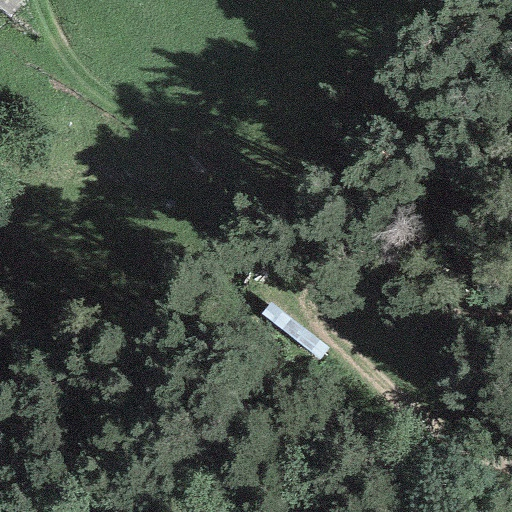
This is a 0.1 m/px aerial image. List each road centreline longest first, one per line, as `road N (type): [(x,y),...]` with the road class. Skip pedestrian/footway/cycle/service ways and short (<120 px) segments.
road 1 (track): [(299,276),(271,234),(202,164),(80,74),(43,0)]
road 2 (track): [(511,467),(436,431),(351,355),(299,276)]
